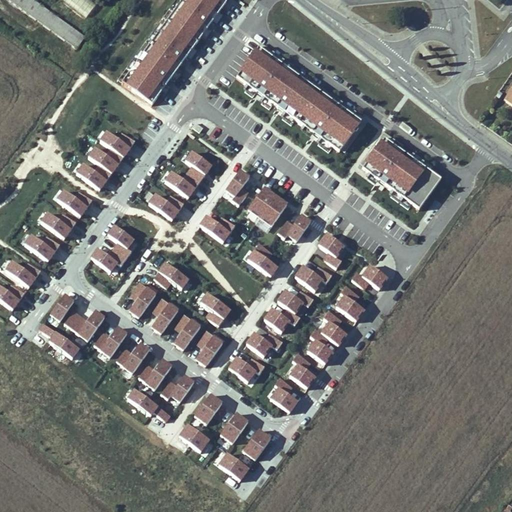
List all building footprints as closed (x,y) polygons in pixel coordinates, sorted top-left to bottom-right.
[(6,0),(76,50),(84,39),(30,0),(6,0)] [(67,0),(85,17),(96,6),(89,0),(67,0)] [(223,3),(219,0),(192,0),(128,89),(150,104),(223,3)] [(356,124),(253,51),(236,72),(340,147),(356,124)] [(105,134),(98,143),(109,150),(123,161),(130,151),(115,141),(105,134)] [(120,135),(115,141),(130,151),(134,145),(120,135)] [(437,180),(378,141),(358,168),(417,208),(437,180)] [(105,156),(94,149),(87,159),(97,166),(111,177),(119,166),(105,156)] [(123,161),(109,150),(105,156),(119,166),(123,161)] [(192,152),(184,163),(192,169),(205,177),(212,167),(192,152)] [(94,171),(84,164),(75,175),(100,193),(108,181),(94,171)] [(108,181),(111,177),(97,166),(94,171),(108,181)] [(192,169),(187,176),(199,184),(205,177),(192,169)] [(239,173),(225,192),(235,199),(242,189),(248,180),(239,173)] [(171,174),(165,184),(188,200),(195,190),(183,182),(171,174)] [(187,176),(183,182),(195,190),(199,184),(187,176)] [(249,193),(242,189),(235,199),(232,203),(238,208),(249,193)] [(286,207),(263,191),(248,213),(271,229),(286,207)] [(73,199),(63,192),(57,201),(81,219),(88,209),(73,199)] [(78,193),(73,199),(88,209),(92,203),(78,193)] [(152,194),(145,204),(170,222),(178,212),(165,203),(152,194)] [(169,197),(165,203),(178,212),(182,206),(169,197)] [(57,222),(47,215),(40,225),(64,242),(72,232),(57,222)] [(62,216),(57,222),(72,232),(76,226),(62,216)] [(206,218),(199,228),(223,246),(230,236),(216,226),(206,218)] [(310,224),(300,218),(294,226),(287,237),(296,244),(310,224)] [(221,219),(216,226),(230,236),(235,229),(221,219)] [(287,237),(294,226),(287,221),(277,236),(284,241),(287,237)] [(114,228),(107,238),(116,244),(126,251),(133,241),(114,228)] [(342,263),(337,259),(344,248),(327,236),(319,246),(328,253),(323,260),(337,270),(342,263)] [(41,244),(31,237),(23,248),(48,265),(55,254),(41,244)] [(46,238),(41,244),(55,254),(60,248),(46,238)] [(116,244),(111,251),(125,261),(130,254),(126,251),(116,244)] [(258,246),(253,253),(267,263),(272,255),(258,246)] [(106,257),(98,251),(91,260),(109,274),(116,264),(106,257)] [(111,251),(106,257),(116,264),(120,267),(125,261),(111,251)] [(267,263),(253,253),(246,262),(270,279),(277,270),(267,263)] [(22,271),(11,264),(4,274),(29,290),(36,281),(22,271)] [(165,264),(158,275),(171,284),(181,291),(189,281),(165,264)] [(41,274),(26,265),(22,271),(36,281),(41,274)] [(362,277),(357,274),(351,282),(364,291),(370,283),(380,290),(388,278),(370,265),(362,277)] [(318,267),(314,273),(304,266),(295,278),(316,293),(323,281),(326,283),(331,276),(318,267)] [(171,284),(158,275),(153,282),(167,291),(171,284)] [(136,302),(146,288),(139,283),(129,297),(136,302)] [(11,287),(6,293),(20,303),(25,297),(11,287)] [(364,311),(354,304),(359,296),(346,287),(341,295),(344,296),(336,307),(356,322),(364,311)] [(6,293),(0,288),(0,302),(14,312),(20,303),(6,293)] [(136,302),(128,313),(138,320),(156,295),(146,288),(136,302)] [(300,292),(295,298),(285,291),(276,303),(286,310),(297,317),(305,306),(308,308),(313,301),(300,292)] [(207,295),(200,305),(211,312),(224,322),(231,312),(207,295)] [(59,324),(73,304),(63,297),(49,316),(59,324)] [(152,314),(159,319),(169,304),(162,299),(152,314)] [(159,319),(151,329),(161,336),(179,311),(169,304),(159,319)] [(286,310),(282,316),(272,309),(263,321),(284,336),(291,325),(294,326),(299,319),(297,317),(286,310)] [(95,311),(88,322),(74,312),(64,325),(87,342),(105,318),(95,311)] [(219,329),(224,322),(211,312),(205,319),(219,329)] [(347,336),(337,329),(342,322),(329,313),(324,320),(326,322),(318,333),(329,340),(339,347),(347,336)] [(184,315),(174,330),(181,335),(191,320),(184,315)] [(181,335),(174,345),(183,352),(201,327),(191,320),(181,335)] [(37,330),(50,339),(47,342),(72,360),(79,351),(42,324),(37,330)] [(118,328),(110,339),(103,334),(94,347),(110,359),(127,334),(118,328)] [(203,352),(214,336),(206,331),(196,347),(203,352)] [(334,354),(323,347),(329,340),(318,333),(316,331),(310,338),(313,340),(305,351),(326,366),(334,354)] [(269,334),(265,340),(254,333),(246,345),(266,360),(274,348),(277,350),(282,343),(269,334)] [(203,352),(196,361),(206,368),(223,343),(214,336),(203,352)] [(141,344),(133,355),(126,350),(116,363),(132,375),(150,351),(141,344)] [(315,378),(305,371),(310,364),(297,354),(292,362),(295,364),(287,375),(307,389),(315,378)] [(251,359),(247,365),(236,358),(228,370),(249,384),(256,373),(259,375),(264,368),(251,359)] [(162,361),(154,372),(147,367),(138,380),(154,391),(171,367),(162,361)] [(185,376),(177,387),(170,382),(160,396),(167,401),(170,397),(179,404),(194,383),(185,376)] [(298,403),(288,396),(293,389),(280,380),(275,387),(278,389),(270,400),(290,414),(298,403)] [(171,417),(133,390),(127,399),(151,417),(153,414),(166,423),(171,417)] [(211,395),(195,418),(206,426),(222,403),(211,395)] [(237,414),(220,437),(232,445),(248,422),(237,414)] [(210,441),(188,426),(179,438),(201,453),(210,441)] [(260,430),(243,453),(255,461),(271,439),(260,430)] [(249,470),(227,454),(218,466),(240,482),(249,470)] [(228,476),(224,483),(234,489),(239,482),(228,476)]
